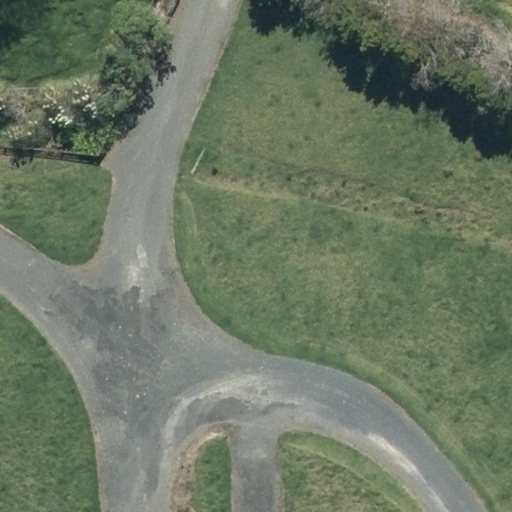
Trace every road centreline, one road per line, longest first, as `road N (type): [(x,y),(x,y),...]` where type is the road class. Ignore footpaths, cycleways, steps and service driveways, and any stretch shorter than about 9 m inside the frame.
road 1 (track): [(134,511),(114,344),(196,0)]
road 2 (track): [(0,270),(114,344),(347,432),(420,511)]
